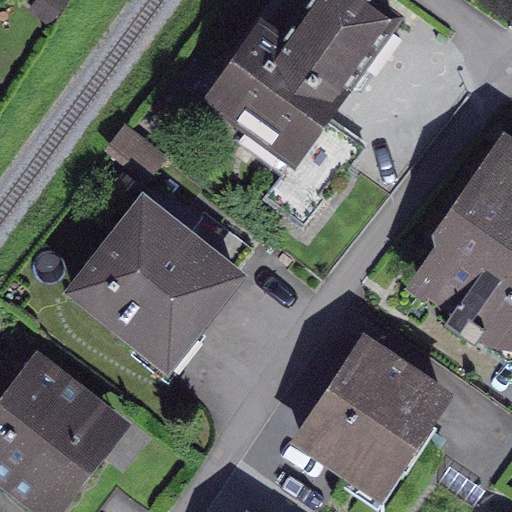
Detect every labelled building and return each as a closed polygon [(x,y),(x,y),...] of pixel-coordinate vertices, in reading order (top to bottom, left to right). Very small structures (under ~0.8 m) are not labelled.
[(403,30),(361,0),(311,0),(278,45),(259,32),(200,113),(282,172),(262,199),(303,228),(360,149),(332,129),(403,30)] [(401,301),(501,368),(511,351),(511,159),(502,152),(401,301)] [(241,280),(136,203),(53,314),(158,391),(241,280)] [(376,511),(451,406),(364,344),(287,454),(368,511),(376,511)] [(0,494),(23,511),(55,511),(118,428),(26,359),(0,394),(0,494)]
